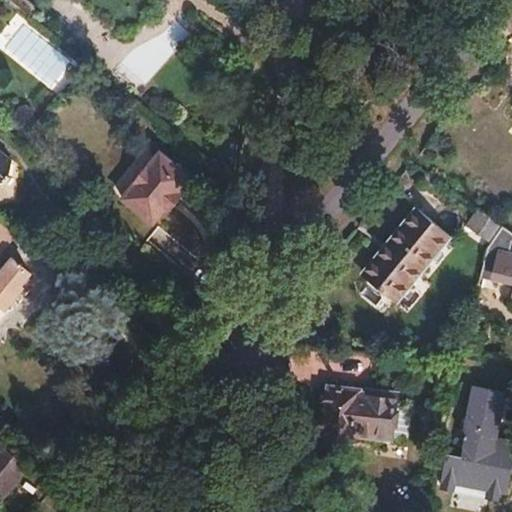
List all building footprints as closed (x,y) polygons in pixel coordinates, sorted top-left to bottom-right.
[(94,0),(104,4),(103,7),(102,11),(104,14),(108,15),(114,14),(119,18),(122,15),(125,15),(127,17),(126,21),(124,22),(120,26),(120,30),(122,34),(127,36),(132,36),(137,34),(143,25),(144,19),(143,12),(140,6),(146,1),(146,0),(94,0)] [(0,185),(6,183),(11,178),(11,160),(0,150),(0,185)] [(158,152),(121,199),(152,224),(165,209),(169,212),(182,196),(178,193),(190,178),(158,152)] [(393,244),(365,278),(397,302),(450,236),(415,208),(388,240),(393,244)] [(480,210),(465,230),(488,246),(503,226),(480,210)] [(0,221),(0,247),(2,248),(14,233),(0,221)] [(511,276),(511,232),(503,226),(488,246),(482,275),(497,278),(498,274),(511,276)] [(0,267),(0,309),(3,312),(19,292),(16,289),(29,273),(12,259),(3,270),(0,267)] [(452,453),(446,479),(505,492),(511,459),(511,441),(496,438),(506,393),(475,387),(466,432),(470,433),(465,456),(452,453)] [(333,388),(327,433),(357,437),(357,434),(394,439),(400,395),(373,392),(373,393),(333,388)] [(0,499),(27,467),(0,445),(0,499)]
